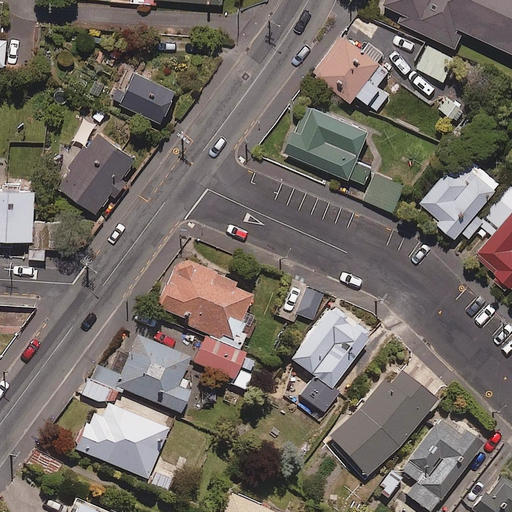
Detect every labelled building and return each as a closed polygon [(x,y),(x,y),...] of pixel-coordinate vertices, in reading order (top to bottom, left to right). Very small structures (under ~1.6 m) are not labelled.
[(511,0),(388,0),(382,14),(459,48),(466,31),(511,51),(511,0)] [(0,66),(7,67),(10,40),(0,39),(0,20),(1,7),(0,6),(0,66)] [(354,97),(374,113),(383,103),(389,107),(394,100),(377,86),(387,73),(376,64),(383,56),(369,45),(363,53),(342,36),(312,75),(349,104),(354,97)] [(176,93),(135,74),(121,104),(162,123),(176,93)] [(368,135),(304,106),(292,134),(283,153),(362,188),(372,167),(356,160),(368,135)] [(129,181),(125,178),(139,160),(103,134),(91,149),(88,147),(73,166),(77,169),(62,189),(98,215),(113,195),(116,198),(129,181)] [(495,192),(473,173),(449,171),(419,205),(435,219),(431,224),(452,242),(495,192)] [(403,187),(376,176),(366,200),(394,211),(403,187)] [(0,190),(0,240),(29,243),(28,259),(43,260),(44,250),(60,252),(62,222),(38,221),(40,194),(0,190)] [(511,200),(505,194),(479,225),(491,235),(474,256),(505,283),(511,274),(511,200)] [(241,351),(254,318),(247,315),(254,297),(234,289),(237,282),(178,259),(159,309),(186,320),(185,325),(208,334),(196,362),(237,380),(248,354),(241,351)] [(322,295),(302,286),(291,313),(310,322),(322,295)] [(371,336),(331,306),(289,361),(312,379),(298,397),(322,416),(339,394),(331,388),(371,336)] [(191,361),(138,337),(121,376),(100,367),(96,377),(182,415),(195,387),(182,381),(191,361)] [(435,406),(394,369),(326,444),(366,481),(435,406)] [(107,401),(113,403),(117,394),(108,391),(110,387),(89,378),(82,394),(106,404),(107,401)] [(169,431),(109,405),(102,421),(91,417),(77,450),(148,481),(169,431)] [(459,439),(438,422),(398,471),(414,484),(405,496),(425,511),(430,511),(481,448),(463,433),(459,439)] [(38,449),(28,463),(51,481),(62,467),(38,449)] [(390,472),(376,489),(386,498),(400,481),(390,472)] [(511,511),(511,487),(499,478),(474,511),(511,511)] [(271,511),(231,493),(222,511),(271,511)]
